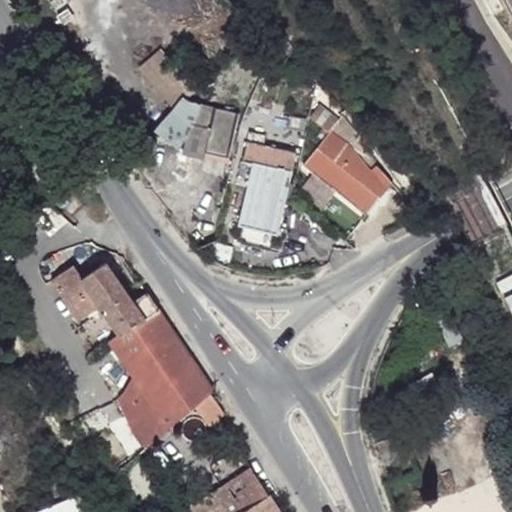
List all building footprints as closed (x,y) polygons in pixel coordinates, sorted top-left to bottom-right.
[(176,54),(153,70),(184,116),(206,101),(176,54)] [(194,116),(192,122),(213,128),(218,109),(203,106),(194,116)] [(192,122),(183,155),(205,161),(208,154),(229,158),(240,115),(218,109),(213,128),(192,122)] [(337,128),(308,165),(369,217),(390,192),(337,128)] [(256,166),(253,178),(261,181),(260,189),(282,194),(284,186),(292,189),(301,154),(268,146),(269,137),(252,132),(245,163),(256,166)] [(208,154),(205,161),(227,166),(229,158),(208,154)] [(253,178),(241,226),(279,236),(292,189),(284,186),(282,194),(260,189),(261,181),(253,178)] [(73,263),(52,277),(78,315),(99,301),(118,331),(110,337),(136,375),(116,396),(135,439),(190,402),(208,390),(211,388),(144,288),(131,297),(103,258),(80,273),(73,263)] [(208,390),(190,402),(202,421),(219,410),(208,390)] [(281,511),(250,463),(189,503),(193,511),(281,511)] [(92,511),(84,492),(37,511),(92,511)]
